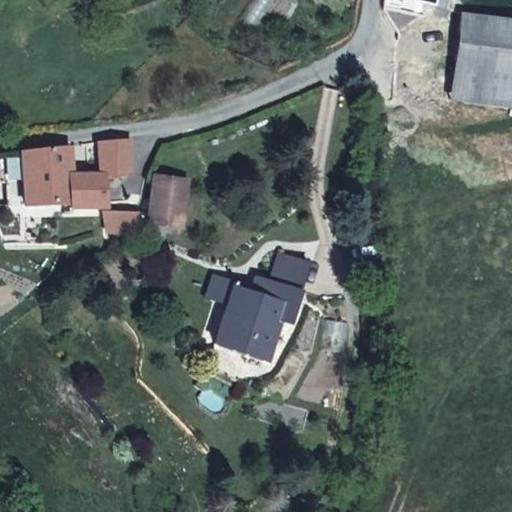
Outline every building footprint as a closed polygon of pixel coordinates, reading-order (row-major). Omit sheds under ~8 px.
[(511,83),(511,23),(460,16),(452,76),(511,83)] [(511,108),(511,83),(452,76),(448,100),(511,108)] [(361,138),(361,135),(361,133),(359,131),(358,130),(355,130),(353,130),(351,132),(350,134),(350,136),(350,138),(351,140),(353,141),(356,142),(358,141),(360,140),(361,138)] [(129,172),(130,139),(99,142),(101,177),(104,177),(104,179),(129,172)] [(104,179),(104,177),(101,177),(70,177),(69,147),(21,151),(25,206),(69,203),(69,208),(105,209),(104,179)] [(179,227),(185,180),(154,177),(147,223),(179,227)] [(298,293),(308,262),(279,253),(269,283),(298,293)] [(228,302),(233,289),(234,289),(236,282),(235,281),(235,283),(216,276),(216,275),(214,275),(208,295),(216,297),(228,302)] [(265,295),(269,283),(256,279),(251,295),(263,299),(266,297),(265,295)] [(287,324),(298,293),(269,283),(265,295),(266,297),(263,299),(251,295),(234,289),(233,289),(228,302),(219,331),(238,337),(245,355),(264,362),(278,321),(287,324)] [(245,355),(238,337),(219,331),(214,345),(245,355)]
